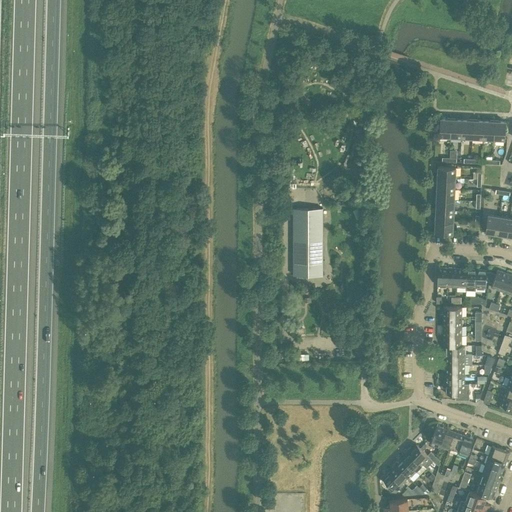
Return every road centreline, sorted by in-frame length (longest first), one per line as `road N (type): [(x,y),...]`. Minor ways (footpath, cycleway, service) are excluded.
road 1 (motorway): [(37,511),(54,0)]
road 2 (motorway): [(11,511),(26,0)]
